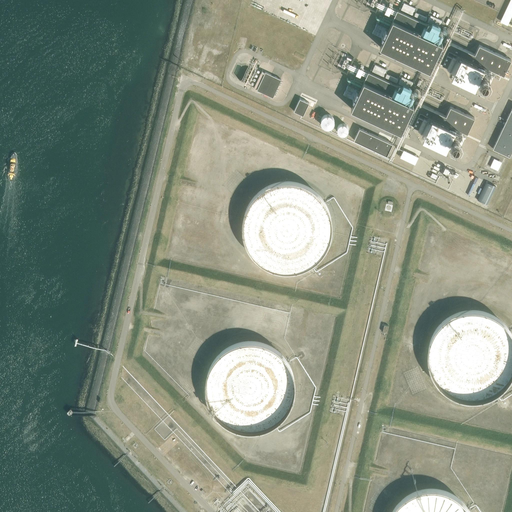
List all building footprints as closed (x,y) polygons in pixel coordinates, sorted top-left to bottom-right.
[(509,25),(511,17),(511,0),(509,0),(501,21),(509,25)] [(504,76),(511,60),(479,44),(475,54),(443,39),(447,32),(397,9),(388,28),(374,22),(369,32),(383,39),(379,46),(429,70),(433,62),(434,59),(443,63),(442,64),(447,66),(452,56),(447,54),(449,50),(504,76)] [(278,98),(285,81),(246,63),(237,63),(233,73),(239,80),(278,98)] [(354,101),(351,108),(400,131),(402,129),(404,125),(405,122),(413,126),(413,127),(418,129),(423,119),(418,117),(419,113),(453,129),(467,135),(475,119),(450,107),(445,117),(414,102),(417,95),(368,72),(367,73),(365,78),(359,91),(354,101)] [(348,84),(343,94),(354,99),(359,90),(348,84)] [(303,115),(309,103),(300,98),(294,111),(303,115)] [(510,156),(511,151),(511,107),(493,148),(510,156)] [(392,143),(359,128),(354,140),(387,155),(392,143)] [(416,156),(401,150),(397,157),(412,164),(416,156)] [(500,162),(492,159),(490,163),(488,167),(496,171),(500,162)] [(476,177),(467,195),(477,200),(486,182),(476,177)] [(270,270),(291,273),(310,267),(322,258),(332,243),(336,225),(331,206),(319,189),(304,181),(292,178),(275,180),(260,186),(248,199),(241,218),(242,239),(253,258),(270,270)] [(486,182),(477,200),(487,204),(496,186),(486,182)] [(457,399),(477,403),(496,397),(508,388),(511,382),(511,328),(505,319),(491,311),(478,308),(461,310),(447,316),(434,329),(427,348),(428,369),(439,388),(457,399)] [(233,428),(254,431),(273,426),(285,416),(295,401),(298,383),(294,364),(282,347),(267,339),(255,336),(237,338),(223,344),(211,357),(204,376),(205,397),(216,416),(233,428)] [(475,511),(464,496),(449,487),(437,484),(419,486),(405,493),(393,505),(390,511),(475,511)]
